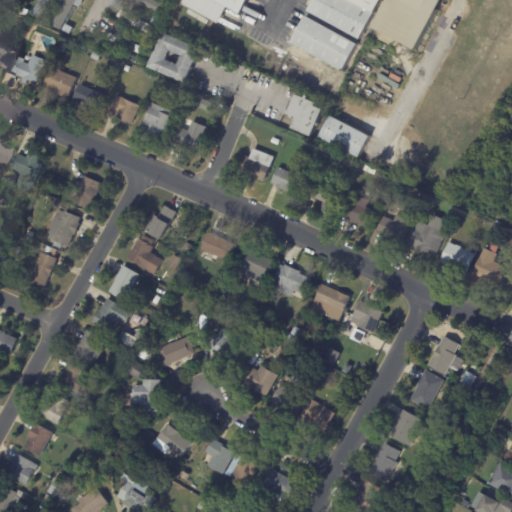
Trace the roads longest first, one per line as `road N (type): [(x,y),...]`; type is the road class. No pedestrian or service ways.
road 1 (residential): [(0,108),(422,295)]
road 2 (residential): [(147,171),(0,427)]
road 3 (residential): [(422,295),(306,511)]
road 4 (residential): [(204,399),(329,472)]
